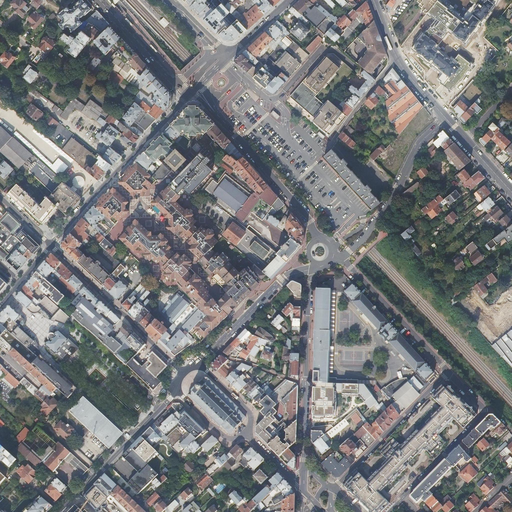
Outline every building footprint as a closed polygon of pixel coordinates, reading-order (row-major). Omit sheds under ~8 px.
[(26,3),(22,0),(14,0),(13,1),(12,1),(12,4),(13,4),(15,5),(13,7),(21,14),(27,7),(24,5),(26,3)] [(34,0),(32,3),(35,6),(38,8),(44,0),(34,0)] [(68,6),(58,14),(62,18),(63,18),(64,19),(63,19),(61,21),(61,24),(65,28),(67,28),(69,26),(69,25),(71,26),(71,28),(74,32),(78,28),(84,23),(81,20),(81,18),(82,17),(85,15),(86,15),(92,9),(89,6),(90,5),(87,1),(86,1),(84,0),(80,0),(76,4),(76,5),(73,7),(73,8),(70,9),(68,6)] [(185,0),(186,1),(193,9),(202,18),(205,22),(206,22),(209,26),(224,42),(235,43),(245,33),(248,30),(218,0),(185,0)] [(218,0),(248,30),(261,18),(265,14),(251,0),(229,0),(230,0),(228,2),(226,0),(218,0)] [(251,0),(265,14),(269,10),(273,7),(266,0),(251,0)] [(300,0),(293,6),(310,22),(315,26),(316,27),(319,30),(325,35),(326,33),(335,23),(309,0),(300,0)] [(309,0),(335,23),(336,24),(340,21),(322,5),(322,4),(317,0),(325,0),(333,7),(336,5),(331,0),(309,0)] [(347,0),(347,1),(347,2),(351,6),(354,9),(355,11),(356,12),(360,8),(359,7),(354,1),(354,0),(347,0)] [(386,7),(388,13),(397,0),(389,0),(387,4),(388,4),(386,7)] [(417,0),(417,2),(420,4),(418,6),(421,7),(419,10),(426,15),(437,0),(417,0)] [(367,1),(360,8),(356,12),(360,16),(369,6),(367,1)] [(347,2),(343,6),(342,7),(346,11),(351,6),(347,2)] [(296,15),(299,18),(299,19),(301,18),(307,25),(310,22),(293,6),(290,10),(293,13),(293,14),(294,15),(295,16),(296,15)] [(349,27),(345,32),(341,37),(336,42),(334,44),(344,52),(357,38),(358,37),(363,32),(361,30),(358,34),(355,37),(348,44),(344,48),(341,45),(362,21),(364,23),(366,21),(367,27),(373,22),(374,20),(369,6),(360,16),(353,23),(349,27)] [(347,16),(353,23),(360,16),(356,12),(355,11),(354,9),(347,16)] [(44,17),(36,10),(32,15),(31,15),(30,15),(30,16),(30,17),(33,20),(32,22),(37,26),(44,17)] [(84,23),(78,28),(82,31),(92,37),(95,39),(101,34),(100,33),(110,24),(105,18),(104,17),(98,10),(84,23)] [(342,18),(340,20),(340,21),(336,24),(338,25),(341,28),(345,24),(349,27),(353,23),(347,16),(346,14),(342,18)] [(482,19),(476,14),(473,17),(480,22),(482,19)] [(159,22),(165,28),(170,23),(165,18),(164,17),(159,22)] [(275,24),(285,33),(288,35),(290,33),(288,30),(287,29),(286,28),(286,27),(285,26),(284,25),(284,24),(283,24),(282,24),(278,20),(275,24)] [(374,25),(383,47),(384,47),(374,20),(373,22),(375,24),(374,25)] [(292,30),(302,41),(311,31),(300,21),(292,30)] [(426,25),(421,21),(413,31),(418,35),(423,29),(426,25)] [(358,37),(368,46),(369,50),(367,53),(367,52),(358,64),(361,66),(364,69),(371,74),(384,58),(383,57),(385,54),(387,54),(384,47),(383,47),(374,25),(375,24),(373,22),(367,27),(363,32),(358,37)] [(335,23),(326,33),(336,42),(341,37),(334,31),(338,25),(336,24),(335,23)] [(275,24),(267,31),(281,45),(287,50),(288,49),(289,48),(282,41),(284,38),(282,36),(285,33),(275,24)] [(94,40),(107,55),(116,44),(122,38),(111,25),(101,34),(95,39),(94,40)] [(62,37),(71,44),(71,45),(68,49),(76,56),(92,37),(82,31),(77,38),(72,34),(70,36),(66,32),(62,37)] [(250,47),(248,49),(257,58),(258,57),(257,57),(258,55),(259,56),(260,55),(260,54),(262,52),(264,54),(272,46),(276,50),(281,45),(267,31),(250,47)] [(319,36),(315,41),(319,44),(321,42),(323,40),(319,36)] [(47,37),(40,45),(46,50),(47,48),(50,51),(56,43),(47,37)] [(357,38),(360,42),(361,41),(367,47),(368,49),(366,51),(357,63),(358,64),(367,52),(367,53),(369,50),(368,46),(358,37),(357,38)] [(480,52),(490,62),(499,52),(485,37),(484,38),(479,45),(471,55),(475,58),(480,52)] [(122,38),(116,44),(107,55),(106,55),(107,56),(103,61),(110,67),(117,57),(127,65),(132,58),(136,53),(122,38)] [(295,42),(288,50),(294,55),(300,47),(295,42)] [(311,44),(308,49),(307,49),(311,53),(313,51),(316,48),(311,44)] [(288,51),(279,61),(293,73),(310,55),(300,47),(294,55),(292,56),(288,51)] [(248,72),(254,65),(249,61),(250,59),(256,64),(259,61),(257,58),(248,49),(235,60),(241,66),(248,72)] [(92,52),(96,56),(102,60),(103,58),(94,50),(92,52)] [(3,53),(0,57),(0,59),(7,65),(14,57),(9,52),(7,54),(6,53),(6,51),(3,51),(3,53)] [(132,58),(127,65),(130,67),(132,65),(135,67),(136,67),(137,68),(135,71),(139,74),(141,76),(148,67),(136,53),(132,58)] [(329,53),(291,96),(311,113),(316,118),(313,121),(319,126),(330,135),(347,115),(342,111),(338,108),(330,101),(329,99),(328,101),(329,102),(326,105),(315,96),(345,63),(334,53),(329,53)] [(267,54),(261,61),(262,63),(265,65),(266,64),(268,62),(267,60),(269,57),(270,57),(267,54)] [(383,57),(384,58),(371,74),(372,75),(375,72),(375,71),(381,63),(381,64),(386,57),(387,55),(387,54),(385,54),(383,57)] [(95,58),(88,65),(93,70),(102,60),(96,56),(95,58)] [(136,77),(139,74),(135,71),(130,67),(127,65),(117,57),(110,67),(114,70),(124,78),(136,87),(140,82),(136,77)] [(276,64),(282,69),(291,77),(293,73),(279,61),(276,64)] [(28,71),(23,77),(31,82),(38,73),(31,67),(32,66),(29,64),(26,69),(28,71)] [(265,65),(259,71),(253,77),(256,80),(265,88),(276,76),(277,76),(270,69),(270,68),(266,64),(265,65)] [(254,65),(248,72),(251,75),(253,77),(259,71),(257,68),(254,65)] [(136,77),(140,82),(141,82),(151,91),(152,90),(154,92),(155,93),(155,95),(153,98),(152,100),(165,110),(171,103),(172,94),(171,92),(169,90),(148,67),(141,76),(139,74),(136,77)] [(385,101),(388,115),(398,135),(404,128),(412,119),(423,107),(405,85),(392,68),(383,79),(383,80),(381,83),(391,91),(393,93),(385,101)] [(474,81),(482,71),(479,68),(463,86),(457,81),(456,82),(446,95),(455,102),(461,95),(474,81)] [(367,79),(359,89),(356,87),(353,91),(361,98),(377,79),(372,75),(371,74),(364,69),(360,74),(367,79)] [(124,78),(114,70),(107,78),(118,86),(124,78)] [(276,76),(265,88),(267,90),(270,93),(277,92),(289,78),(282,72),(278,77),(276,76)] [(498,85),(501,83),(493,76),(491,78),(498,85)] [(439,78),(431,88),(434,90),(438,95),(447,84),(439,78)] [(344,86),(353,93),(346,102),(350,105),(353,108),(361,98),(353,91),(356,87),(348,81),(344,86)] [(140,91),(152,100),(153,98),(150,95),(137,86),(136,87),(140,91)] [(393,93),(391,91),(389,94),(390,95),(388,97),(387,96),(388,95),(377,86),(373,91),(379,95),(385,101),(393,93)] [(26,95),(42,109),(50,100),(32,87),(28,92),(26,95)] [(135,102),(156,119),(160,115),(165,110),(152,100),(140,91),(133,100),(133,101),(134,102),(135,102)] [(379,95),(373,91),(365,102),(371,108),(377,100),(376,100),(379,95)] [(75,106),(91,119),(92,117),(96,113),(90,108),(85,104),(81,102),(73,95),(62,109),(56,104),(53,109),(65,119),(67,117),(75,106)] [(459,119),(464,124),(465,123),(466,123),(467,122),(467,121),(467,119),(475,111),(477,114),(482,109),(478,105),(481,102),(480,100),(482,98),(480,97),(469,108),(459,119)] [(90,98),(85,104),(90,108),(95,102),(90,98)] [(457,116),(459,119),(469,108),(461,100),(454,108),(459,113),(457,116)] [(44,112),(31,102),(28,106),(30,108),(27,111),(28,112),(28,114),(30,115),(32,115),(36,119),(40,113),(42,114),(44,112)] [(123,117),(125,119),(123,121),(121,120),(120,120),(119,119),(118,120),(139,137),(143,133),(135,127),(134,127),(133,126),(131,127),(130,126),(131,124),(132,125),(134,122),(145,131),(147,129),(152,124),(156,119),(135,102),(134,102),(123,117)] [(344,107),(342,111),(347,115),(348,116),(353,108),(350,105),(347,109),(344,107)] [(127,133),(125,136),(134,143),(137,140),(139,137),(118,120),(116,119),(105,110),(100,106),(98,109),(108,117),(106,120),(108,122),(111,125),(112,126),(114,123),(127,133)] [(105,110),(116,119),(117,117),(106,108),(105,110)] [(179,116),(170,125),(190,140),(191,141),(191,110),(189,110),(185,110),(184,110),(179,116)] [(196,110),(196,138),(216,156),(221,151),(224,148),(205,133),(215,124),(208,115),(206,113),(203,110),(199,110),(196,110)] [(274,110),(271,114),(276,118),(277,120),(280,116),(274,110)] [(96,113),(92,117),(97,121),(101,117),(96,113)] [(46,121),(54,128),(59,122),(51,116),(46,121)] [(101,117),(97,121),(104,127),(108,122),(106,120),(101,117)] [(480,140),(479,141),(484,146),(491,138),(499,130),(506,123),(505,121),(504,122),(502,120),(497,126),(493,122),(489,127),(491,129),(483,138),(482,138),(481,138),(480,138),(480,139),(480,140)] [(205,133),(224,148),(231,142),(215,124),(205,133)] [(97,136),(98,138),(106,144),(107,143),(111,145),(112,143),(117,137),(119,135),(118,133),(119,132),(112,126),(111,125),(105,133),(102,132),(100,134),(99,133),(97,136)] [(166,128),(163,131),(184,147),(186,145),(190,140),(170,125),(166,128)] [(2,126),(0,128),(25,149),(27,148),(2,126)] [(347,126),(343,132),(345,134),(349,139),(351,137),(350,135),(347,132),(350,129),(347,126)] [(24,166),(48,189),(44,193),(48,197),(58,207),(67,215),(81,198),(32,153),(31,154),(25,149),(0,128),(0,127),(0,148),(13,162),(21,169),(24,166)] [(443,130),(437,135),(439,137),(432,143),(434,145),(427,151),(427,152),(424,154),(426,157),(436,149),(439,147),(440,146),(449,138),(443,130)] [(491,138),(497,143),(504,135),(499,130),(491,138)] [(60,154),(62,151),(38,131),(36,134),(60,154)] [(151,144),(160,152),(161,152),(167,157),(166,159),(176,168),(185,158),(184,157),(190,150),(191,144),(188,147),(187,149),(184,147),(163,131),(160,135),(151,144)] [(343,132),(339,137),(350,148),(355,144),(349,139),(345,134),(343,132)] [(121,138),(127,143),(130,146),(132,145),(134,143),(125,136),(123,134),(121,136),(121,138)] [(497,143),(503,150),(511,142),(504,135),(497,143)] [(70,139),(93,157),(95,156),(72,137),(70,139)] [(101,150),(105,154),(115,163),(119,158),(121,156),(111,148),(106,144),(98,138),(96,141),(103,148),(101,150)] [(382,146),(385,149),(393,140),(391,138),(382,146)] [(454,143),(449,138),(440,146),(444,150),(454,143)] [(63,150),(90,173),(99,180),(104,174),(107,172),(110,168),(95,156),(93,157),(70,139),(62,149),(63,150)] [(224,148),(221,151),(224,154),(226,156),(228,154),(229,154),(232,157),(233,156),(239,161),(243,155),(231,142),(224,148)] [(443,151),(451,160),(461,152),(454,143),(444,150),(443,151)] [(111,148),(121,156),(123,154),(124,153),(117,147),(116,148),(114,146),(113,147),(111,148)] [(369,157),(370,158),(371,160),(373,162),(385,149),(382,146),(381,146),(378,150),(377,149),(369,157)] [(436,149),(426,157),(428,160),(434,155),(435,157),(442,151),(439,147),(436,149)] [(0,151),(6,157),(12,163),(13,162),(0,148),(0,151)] [(143,152),(155,162),(160,166),(155,172),(156,172),(153,176),(157,179),(157,178),(163,179),(170,171),(156,157),(157,156),(148,148),(145,150),(143,152)] [(328,152),(323,156),(329,163),(334,168),(339,173),(354,190),(371,209),(379,203),(376,199),(375,200),(368,193),(371,190),(366,185),(364,188),(357,180),(358,179),(352,173),(351,174),(345,166),(347,164),(342,159),(340,161),(335,156),(333,154),(334,152),(331,149),(328,152)] [(200,151),(172,181),(183,191),(185,189),(190,193),(213,169),(206,163),(208,160),(200,151)] [(135,161),(153,176),(156,172),(155,172),(154,171),(156,168),(152,165),(155,162),(143,152),(142,154),(138,158),(135,161)] [(461,152),(451,160),(459,170),(470,161),(461,152)] [(95,156),(110,168),(113,165),(102,157),(97,153),(95,156)] [(102,157),(113,165),(115,163),(105,154),(102,157)] [(241,172),(238,174),(241,178),(244,176),(246,178),(247,178),(252,185),(252,184),(257,189),(255,191),(260,196),(269,186),(256,171),(243,155),(239,161),(233,156),(232,157),(229,154),(228,154),(226,156),(224,154),(223,156),(224,158),(229,163),(233,164),(241,172)] [(218,162),(226,169),(230,172),(233,169),(216,157),(214,160),(217,163),(218,162)] [(5,160),(0,164),(0,170),(1,171),(0,171),(0,173),(5,179),(14,169),(5,160)] [(127,169),(120,177),(122,179),(121,179),(121,184),(122,184),(131,193),(131,194),(136,194),(136,192),(141,192),(141,193),(145,193),(145,192),(157,179),(153,176),(135,161),(133,164),(127,169)] [(428,173),(431,176),(433,175),(437,172),(434,169),(433,170),(431,167),(430,168),(428,166),(426,164),(424,167),(421,169),(416,173),(420,178),(421,179),(421,180),(422,179),(421,178),(428,173)] [(202,188),(216,200),(215,202),(233,217),(240,223),(249,212),(251,210),(263,219),(265,217),(273,206),(273,205),(278,197),(274,192),(269,186),(260,196),(255,191),(254,191),(230,172),(226,169),(217,180),(210,176),(202,188)] [(462,184),(470,177),(463,169),(460,172),(454,176),(457,180),(460,178),(461,180),(460,181),(458,181),(455,183),(458,187),(462,184)] [(470,190),(485,178),(478,171),(470,177),(462,184),(465,188),(467,186),(470,190)] [(390,178),(383,172),(380,175),(387,181),(390,178)] [(72,182),(79,189),(86,181),(79,175),(72,182)] [(421,179),(401,194),(407,202),(410,200),(408,196),(424,184),(424,183),(421,180),(421,179)] [(11,183),(4,191),(7,194),(15,186),(11,183)] [(7,194),(38,223),(44,223),(58,207),(48,197),(40,205),(35,200),(26,190),(25,191),(18,183),(15,186),(7,194)] [(26,190),(35,200),(40,205),(48,197),(44,193),(33,183),(26,190)] [(170,184),(157,198),(154,198),(154,202),(156,202),(166,212),(165,212),(168,216),(169,215),(170,216),(171,222),(170,223),(170,227),(172,227),(177,232),(178,230),(184,235),(186,233),(195,223),(198,220),(193,216),(187,210),(177,201),(182,196),(170,184)] [(482,199),(495,189),(492,186),(488,190),(484,185),(476,192),(482,199)] [(108,190),(94,205),(115,224),(121,219),(118,217),(122,213),(124,215),(126,212),(127,212),(127,208),(126,208),(126,204),(127,203),(127,199),(125,199),(116,190),(116,189),(111,189),(111,191),(109,189),(108,190)] [(441,202),(443,204),(447,201),(449,203),(459,195),(455,190),(443,200),(441,202)] [(480,201),(482,199),(476,192),(473,194),(480,201)] [(421,210),(424,215),(427,213),(441,202),(443,200),(439,195),(421,210)] [(483,208),(487,214),(496,206),(504,199),(501,196),(497,200),(496,200),(493,202),(488,197),(476,207),(478,210),(480,211),(483,208)] [(267,219),(282,231),(285,226),(291,212),(289,210),(281,221),(273,214),(285,204),(278,197),(273,205),(273,206),(276,207),(267,219)] [(441,202),(427,213),(429,215),(431,218),(441,210),(439,208),(443,204),(441,202)] [(88,212),(83,218),(105,237),(107,235),(97,226),(99,224),(98,223),(102,218),(107,223),(106,225),(112,230),(116,225),(115,224),(94,205),(88,212)] [(276,207),(273,206),(265,217),(267,219),(276,207)] [(487,214),(482,218),(484,221),(485,220),(486,221),(491,217),(492,218),(493,217),(493,218),(492,219),(495,223),(498,221),(504,216),(496,206),(487,214)] [(455,209),(445,217),(451,224),(453,223),(451,221),(456,217),(456,216),(459,213),(458,212),(455,209)] [(251,210),(249,212),(261,221),(270,229),(269,224),(263,219),(251,210)] [(504,216),(498,221),(501,225),(499,227),(502,231),(511,223),(507,218),(511,214),(511,211),(511,210),(504,216)] [(0,246),(13,233),(19,227),(21,225),(7,211),(3,215),(2,216),(2,217),(0,218),(0,246)] [(291,212),(285,226),(288,230),(290,230),(292,229),(292,230),(290,231),(289,233),(290,234),(291,234),(291,236),(292,236),(303,244),(303,232),(303,230),(303,229),(302,226),(301,224),(291,212)] [(270,229),(273,239),(280,245),(282,246),(277,252),(279,253),(288,260),(294,254),(303,244),(292,236),(291,236),(282,231),(267,219),(265,217),(263,219),(269,224),(270,229)] [(79,222),(77,224),(88,234),(96,241),(100,245),(112,256),(118,250),(118,249),(114,246),(113,245),(108,241),(105,237),(83,218),(79,222)] [(134,222),(121,236),(135,249),(139,244),(147,251),(153,257),(158,262),(161,259),(170,249),(172,247),(167,242),(168,240),(164,236),(164,234),(159,234),(152,235),(151,234),(152,233),(149,230),(148,231),(138,222),(138,219),(134,219),(134,222)] [(246,232),(234,222),(224,233),(236,243),(246,232)] [(195,223),(186,233),(187,234),(191,238),(200,228),(196,224),(195,223)] [(507,243),(511,239),(511,223),(502,231),(486,243),(490,249),(504,238),(507,243)] [(86,236),(88,234),(77,224),(72,230),(70,233),(81,242),(84,245),(85,245),(89,241),(88,241),(90,239),(86,236)] [(200,228),(191,238),(189,240),(194,245),(191,247),(201,258),(211,248),(218,240),(213,235),(208,230),(203,225),(200,228)] [(288,230),(285,226),(282,231),(291,236),(291,234),(290,234),(289,233),(290,231),(292,230),(292,229),(290,230),(288,230)] [(410,247),(409,247),(415,255),(419,252),(409,239),(411,237),(409,234),(414,230),(411,226),(400,234),(410,247)] [(13,233),(22,242),(33,253),(40,246),(40,243),(24,227),(22,229),(19,227),(13,233)] [(13,233),(0,246),(0,255),(15,270),(20,270),(28,259),(16,249),(22,242),(13,233)] [(62,241),(61,243),(61,244),(61,246),(77,261),(84,253),(77,247),(79,245),(81,248),(84,245),(81,242),(70,233),(69,234),(68,235),(62,241)] [(116,240),(112,236),(108,241),(113,245),(116,240)] [(257,236),(250,246),(264,258),(265,256),(261,253),(266,247),(271,252),(274,249),(257,236)] [(479,247),(473,241),(471,242),(475,247),(478,250),(483,245),(482,244),(479,247)] [(16,249),(28,259),(33,253),(22,242),(16,249)] [(469,251),(475,247),(471,242),(466,247),(469,251)] [(430,245),(438,255),(441,253),(436,247),(433,243),(430,245)] [(501,248),(504,253),(510,249),(506,244),(501,248)] [(95,251),(116,269),(121,263),(117,260),(112,256),(100,245),(95,251)] [(266,247),(261,253),(265,256),(267,258),(271,252),(266,247)] [(211,248),(201,258),(203,260),(213,250),(211,248)] [(170,249),(161,259),(163,260),(166,264),(175,255),(172,251),(170,249)] [(214,270),(216,273),(213,276),(228,291),(239,302),(252,289),(262,279),(262,278),(266,273),(263,270),(254,262),(247,269),(245,267),(240,271),(229,261),(231,259),(226,254),(223,256),(220,253),(218,255),(213,250),(203,260),(203,261),(205,264),(208,266),(206,268),(211,273),(214,270)] [(177,282),(199,302),(196,305),(206,314),(190,330),(196,336),(195,338),(198,341),(229,311),(218,301),(210,292),(209,287),(190,268),(190,260),(185,254),(182,257),(177,252),(175,255),(166,264),(163,267),(169,272),(174,276),(178,281),(177,282)] [(477,252),(469,259),(474,265),(482,258),(477,252)] [(89,272),(102,285),(112,273),(101,263),(101,262),(99,260),(98,260),(97,260),(91,255),(89,258),(84,253),(77,261),(89,272)] [(279,253),(263,270),(266,273),(272,277),(276,273),(288,260),(279,253)] [(52,254),(45,262),(67,283),(69,281),(74,276),(52,254)] [(450,263),(455,269),(456,269),(458,271),(463,267),(461,264),(462,263),(455,255),(452,258),(454,260),(450,263)] [(446,263),(453,271),(455,269),(450,263),(448,261),(446,263)] [(45,262),(37,272),(46,280),(52,272),(53,273),(60,280),(61,283),(74,293),(78,289),(69,281),(67,283),(45,262)] [(112,273),(102,285),(108,291),(118,281),(120,279),(121,278),(113,271),(112,273)] [(33,277),(51,291),(54,294),(52,297),(59,303),(60,304),(67,297),(67,296),(61,291),(47,281),(46,280),(37,272),(33,277)] [(497,279),(492,272),(473,286),(480,296),(488,290),(483,284),(488,281),(490,284),(497,279)] [(338,274),(328,281),(330,284),(340,277),(338,274)] [(69,281),(78,289),(80,291),(84,286),(74,276),(69,281)] [(33,277),(21,291),(37,306),(41,302),(33,295),(34,293),(33,291),(38,286),(42,290),(43,289),(49,294),(51,291),(33,277)] [(118,281),(108,291),(117,299),(120,296),(128,286),(120,279),(118,281)] [(134,290),(122,304),(125,307),(128,311),(147,290),(150,286),(147,283),(137,294),(138,295),(136,297),(134,295),(136,293),(137,293),(147,283),(144,280),(134,290)] [(313,381),(313,383),(316,383),(329,383),(329,379),(329,372),(330,352),(330,342),(330,330),(332,290),(330,289),(328,286),(330,284),(328,281),(322,285),(316,289),(313,381)] [(287,286),(294,293),(294,297),(301,297),(301,286),(300,285),(293,282),(292,282),(291,282),(287,286)] [(375,307),(353,283),(343,292),(352,302),(353,302),(379,330),(378,331),(380,333),(379,334),(383,337),(386,341),(387,340),(389,342),(416,371),(425,381),(434,372),(408,343),(406,341),(398,334),(399,333),(389,322),(388,322),(381,314),(382,313),(380,310),(378,311),(376,309),(377,308),(376,307),(375,307)] [(80,291),(82,293),(89,299),(96,306),(100,301),(93,294),(84,286),(80,291)] [(452,294),(455,297),(466,289),(463,286),(452,294)] [(147,290),(128,311),(135,317),(149,301),(150,300),(147,299),(144,302),(144,304),(143,305),(141,302),(150,292),(147,290)] [(511,297),(511,294),(508,290),(496,300),(501,306),(511,297)] [(37,306),(21,291),(15,298),(28,309),(27,309),(31,312),(33,313),(34,313),(35,313),(37,313),(38,312),(39,312),(39,311),(40,311),(40,310),(42,309),(45,311),(52,318),(51,319),(50,319),(55,321),(55,320),(65,324),(66,324),(67,324),(69,321),(68,320),(69,318),(71,316),(58,304),(51,298),(47,295),(45,297),(41,302),(37,306)] [(180,291),(170,301),(162,310),(160,312),(164,316),(163,317),(167,321),(169,322),(170,321),(173,324),(193,302),(180,291)] [(225,294),(222,296),(222,297),(233,307),(236,305),(239,302),(228,291),(225,294)] [(80,309),(107,335),(112,329),(113,325),(105,318),(94,307),(96,306),(89,299),(82,293),(76,300),(79,303),(76,305),(80,309)] [(222,297),(218,301),(229,311),(233,308),(222,297)] [(94,307),(105,318),(111,311),(100,301),(96,306),(94,307)] [(149,301),(135,317),(140,322),(149,312),(152,309),(148,305),(149,304),(150,305),(151,303),(149,301)] [(168,329),(158,339),(170,351),(189,332),(190,330),(206,314),(196,305),(193,302),(173,324),(168,329)] [(290,303),(282,311),(287,317),(290,314),(290,315),(290,319),(292,320),(293,307),(293,306),(290,303)] [(13,334),(37,354),(40,357),(34,365),(58,387),(64,380),(74,390),(64,401),(65,402),(66,402),(67,402),(68,402),(71,398),(70,396),(78,388),(50,362),(50,361),(46,357),(44,360),(42,357),(44,355),(43,353),(40,347),(41,346),(37,339),(35,341),(22,330),(26,326),(26,325),(27,324),(27,323),(27,322),(27,321),(27,320),(26,319),(25,318),(21,315),(20,314),(9,305),(3,312),(7,315),(20,326),(13,334)] [(293,307),(292,320),(300,320),(300,307),(293,307)] [(104,343),(114,352),(114,353),(127,365),(129,363),(124,358),(120,354),(118,352),(123,347),(121,346),(114,338),(113,337),(111,336),(110,337),(107,335),(80,309),(74,315),(104,343)] [(105,318),(113,325),(115,325),(120,319),(111,311),(105,318)] [(0,315),(0,323),(1,324),(11,332),(13,334),(20,326),(7,315),(3,312),(0,315)] [(151,314),(149,312),(140,322),(142,324),(146,328),(155,318),(151,314)] [(279,314),(271,323),(279,330),(282,327),(281,326),(279,324),(280,323),(284,319),(279,314)] [(493,325),(500,320),(495,314),(488,319),(493,325)] [(496,342),(510,331),(511,329),(511,315),(511,316),(503,323),(500,320),(493,325),(486,331),(496,342)] [(155,318),(146,328),(158,339),(168,329),(155,318)] [(292,324),(292,329),(296,329),(296,327),(300,327),(300,320),(292,320),(292,324)] [(134,333),(126,325),(114,338),(121,346),(134,333)] [(260,328),(254,336),(260,338),(267,341),(272,343),(275,339),(260,328)] [(50,340),(46,344),(66,362),(79,347),(59,329),(55,334),(54,333),(52,333),(51,333),(49,334),(49,336),(48,337),(49,338),(50,340)] [(237,338),(243,343),(245,341),(248,343),(250,341),(251,342),(247,348),(248,349),(247,351),(250,353),(260,338),(254,336),(252,336),(246,329),(237,338)] [(496,352),(511,369),(511,329),(510,331),(496,342),(492,346),(491,346),(496,352)] [(12,340),(26,352),(27,351),(34,357),(37,354),(13,334),(11,332),(8,336),(12,339),(12,340)] [(189,332),(170,351),(171,352),(172,353),(173,354),(175,355),(195,338),(189,332)] [(134,333),(121,346),(123,347),(118,352),(120,354),(124,350),(125,351),(129,347),(132,350),(133,349),(138,353),(141,350),(145,345),(146,345),(145,344),(145,343),(139,338),(134,333)] [(0,346),(2,349),(4,347),(45,384),(39,390),(25,377),(20,382),(21,382),(28,388),(27,389),(34,395),(35,395),(44,403),(45,401),(48,398),(58,387),(34,365),(2,336),(0,334),(0,346)] [(237,338),(230,345),(235,349),(237,347),(238,348),(240,347),(241,348),(239,350),(238,351),(240,353),(243,349),(246,346),(243,343),(237,338)] [(260,338),(250,353),(254,356),(256,352),(256,351),(259,348),(258,347),(259,346),(260,344),(265,346),(267,341),(260,338)] [(230,345),(223,352),(225,354),(228,356),(233,351),(236,353),(238,351),(235,349),(230,345)] [(264,350),(261,358),(270,361),(273,353),(273,351),(270,350),(271,349),(266,347),(265,350),(264,350)] [(284,347),(282,359),(290,359),(290,351),(290,349),(285,347),(284,347)] [(249,355),(254,359),(260,349),(259,348),(256,351),(256,352),(254,356),(250,353),(249,355)] [(239,355),(246,359),(249,355),(250,353),(247,351),(245,350),(243,349),(240,353),(239,355)] [(290,351),(290,359),(289,361),(299,361),(299,354),(292,353),(292,351),(290,351)] [(127,365),(153,390),(156,387),(161,382),(156,377),(166,366),(165,365),(160,360),(153,353),(149,357),(150,358),(144,364),(142,366),(133,358),(131,360),(129,363),(127,365)] [(216,360),(211,365),(217,371),(225,363),(228,360),(220,355),(216,360)] [(133,358),(142,366),(144,364),(136,357),(135,356),(133,358)] [(289,361),(288,377),(298,380),(299,376),(298,376),(299,361),(289,361)] [(217,371),(226,379),(235,370),(231,366),(230,368),(225,363),(217,371)] [(0,369),(6,376),(9,372),(0,364),(0,369)] [(235,370),(226,379),(232,385),(241,377),(237,374),(246,365),(241,364),(236,369),(235,370)] [(416,374),(408,381),(406,378),(384,390),(382,393),(383,393),(388,400),(392,406),(400,416),(423,392),(420,390),(426,384),(416,374)] [(241,377),(232,385),(239,392),(243,388),(247,384),(243,380),(245,378),(243,375),(241,377)] [(206,376),(202,380),(201,379),(197,384),(191,390),(191,391),(187,395),(189,397),(190,396),(220,426),(221,426),(225,430),(226,429),(230,433),(234,429),(235,430),(236,429),(235,428),(241,423),(241,424),(242,422),(246,417),(241,413),(242,412),(238,409),(238,408),(208,378),(206,376)] [(394,383),(389,386),(386,389),(384,390),(406,378),(402,379),(399,380),(394,383)] [(247,384),(243,388),(248,394),(257,385),(252,379),(247,384)] [(58,387),(67,396),(65,399),(64,400),(64,401),(74,390),(64,380),(58,387)] [(272,391),(261,401),(260,403),(264,407),(262,410),(262,414),(265,417),(256,426),(256,433),(268,445),(278,437),(285,431),(289,427),(284,423),(279,427),(273,421),(275,419),(273,417),(277,412),(272,408),(271,406),(278,399),(284,404),(288,404),(288,412),(291,413),(291,410),(297,410),(298,386),(295,383),(285,380),(272,391)] [(426,384),(420,390),(423,392),(431,384),(429,381),(426,384)] [(445,382),(344,485),(371,511),(380,511),(477,414),(445,382)] [(342,396),(360,396),(369,409),(377,403),(364,384),(358,384),(350,384),(329,383),(316,383),(316,386),(312,386),(312,402),(315,402),(315,405),(312,405),(312,413),(312,418),(333,419),(333,416),(336,416),(336,398),(336,392),(342,393),(342,396)] [(0,386),(0,388),(5,395),(8,392),(3,384),(0,386)] [(257,385),(248,394),(253,398),(267,386),(265,384),(260,388),(257,385)] [(368,384),(364,384),(377,403),(380,401),(368,384)] [(374,386),(380,395),(383,393),(382,393),(376,384),(374,386)] [(267,386),(253,398),(256,401),(257,400),(259,399),(261,401),(272,391),(267,386)] [(45,401),(53,408),(58,402),(53,398),(52,397),(49,400),(48,398),(45,401)] [(84,398),(72,410),(91,428),(110,446),(122,434),(84,398)] [(283,418),(279,422),(275,419),(273,421),(279,427),(284,423),(289,427),(297,420),(297,410),(291,410),(291,413),(288,412),(288,404),(284,404),(278,399),(271,406),(272,408),(278,402),(283,406),(283,418)] [(41,408),(43,409),(42,410),(47,415),(53,408),(45,401),(44,403),(42,404),(43,406),(41,408)] [(173,403),(150,427),(161,438),(165,442),(169,438),(164,434),(178,421),(179,422),(189,413),(180,404),(173,403)] [(383,411),(393,423),(400,416),(392,406),(390,408),(388,409),(382,403),(379,405),(378,403),(375,406),(379,410),(381,408),(383,411)] [(356,407),(359,414),(367,411),(363,404),(356,407)] [(383,414),(376,422),(384,432),(393,423),(383,411),(381,408),(379,410),(383,414)] [(351,417),(360,429),(362,427),(365,424),(360,417),(356,413),(351,417)] [(481,424),(476,429),(482,435),(483,436),(489,430),(492,426),(493,428),(494,429),(501,422),(494,415),(489,415),(481,424)] [(188,423),(192,427),(195,430),(196,429),(201,434),(203,436),(208,431),(193,416),(188,422),(188,423)] [(333,427),(327,432),(332,438),(349,424),(347,421),(345,418),(333,427)] [(58,424),(55,427),(62,434),(69,427),(62,421),(62,420),(60,420),(58,422),(58,424)] [(286,432),(286,438),(284,439),(287,443),(286,445),(283,444),(281,441),(281,440),(278,437),(268,445),(279,457),(282,454),(288,449),(296,441),(297,420),(289,427),(285,431),(286,432)] [(31,432),(20,444),(17,447),(16,448),(22,453),(26,449),(27,448),(43,430),(45,428),(47,426),(45,424),(41,421),(39,423),(34,429),(31,432)] [(362,427),(376,440),(384,432),(376,422),(375,423),(373,424),(373,426),(374,427),(372,428),(367,422),(365,424),(362,427)] [(500,435),(507,428),(501,422),(494,429),(492,431),(489,433),(492,437),(498,432),(500,435)] [(188,423),(176,434),(173,438),(173,439),(170,437),(169,438),(165,442),(171,447),(192,427),(188,423)] [(69,427),(62,434),(68,439),(77,430),(71,425),(69,427)] [(90,429),(87,425),(81,430),(85,434),(90,429)] [(330,425),(322,431),(325,434),(327,432),(333,427),(331,425),(330,425)] [(26,427),(14,439),(16,441),(20,444),(31,432),(29,430),(26,427)] [(150,427),(141,437),(146,441),(147,441),(152,445),(155,442),(156,443),(161,438),(150,427)] [(192,427),(171,447),(179,455),(185,449),(195,440),(201,434),(196,429),(195,430),(192,427)] [(360,429),(354,434),(359,439),(360,438),(369,447),(376,440),(362,427),(360,429)] [(43,430),(58,443),(59,442),(45,428),(43,430)] [(469,436),(463,442),(469,449),(476,442),(482,435),(476,429),(469,436)] [(27,448),(42,461),(53,471),(64,459),(71,452),(59,442),(58,443),(43,430),(27,448)] [(311,430),(311,440),(313,444),(314,443),(322,437),(325,434),(322,431),(311,430)] [(213,436),(201,446),(207,452),(218,441),(213,436)] [(314,443),(323,455),(330,448),(322,437),(314,443)] [(477,444),(483,451),(490,445),(488,444),(489,443),(487,441),(486,441),(484,438),(477,444)] [(349,439),(340,447),(348,455),(349,456),(354,451),(355,453),(365,444),(360,439),(354,445),(349,439)] [(195,440),(185,449),(188,453),(190,451),(192,452),(194,453),(201,447),(195,440)] [(506,441),(499,448),(502,451),(507,446),(509,444),(506,441)] [(459,446),(466,452),(469,449),(463,442),(461,444),(459,446)] [(16,459),(0,445),(0,459),(9,467),(16,459)] [(237,445),(230,453),(233,456),(236,459),(243,451),(237,445)] [(453,452),(445,460),(446,460),(453,466),(458,471),(461,469),(456,465),(465,456),(466,457),(465,460),(468,462),(472,459),(469,456),(466,452),(459,446),(453,452)] [(243,456),(245,458),(243,460),(240,463),(244,467),(258,454),(251,447),(243,455),(243,456)] [(26,449),(41,463),(42,461),(27,448),(26,449)] [(22,453),(34,464),(32,467),(35,469),(41,463),(26,449),(22,453)] [(282,454),(290,462),(296,456),(288,449),(282,454)] [(336,451),(322,464),(336,477),(339,477),(351,465),(345,459),(336,451)] [(64,459),(74,467),(75,466),(80,460),(71,452),(64,459)] [(215,459),(218,462),(215,464),(214,463),(205,472),(206,474),(209,477),(210,476),(216,471),(233,456),(230,453),(227,455),(225,453),(221,457),(219,456),(215,459)] [(258,454),(244,467),(250,473),(264,460),(258,454)] [(345,459),(351,465),(355,461),(349,456),(348,455),(345,459)] [(233,456),(216,471),(220,475),(227,468),(229,469),(235,464),(233,461),(236,459),(233,456)] [(290,462),(287,464),(292,470),(295,469),(296,456),(290,462)] [(75,466),(84,474),(89,468),(80,460),(75,466)] [(446,460),(411,496),(417,503),(421,499),(424,502),(425,501),(432,495),(433,494),(429,490),(453,466),(446,460)] [(183,467),(190,474),(196,468),(189,461),(183,467)] [(470,464),(460,474),(468,483),(479,473),(470,464)] [(18,472),(30,483),(39,473),(35,469),(32,467),(29,465),(27,468),(24,465),(18,472)] [(89,468),(84,474),(88,478),(94,472),(89,468)] [(253,476),(261,484),(259,486),(261,489),(269,481),(271,480),(260,469),(253,476)] [(216,471),(210,476),(212,479),(214,481),(220,475),(216,471)] [(269,481),(272,483),(269,486),(268,486),(248,505),(246,503),(249,500),(246,497),(237,505),(240,508),(239,509),(240,511),(249,511),(260,502),(269,494),(273,489),(274,490),(285,480),(278,473),(271,480),(269,481)] [(111,495),(129,511),(144,511),(105,474),(95,485),(108,498),(109,497),(111,495)] [(209,477),(206,474),(205,474),(206,474),(196,484),(199,487),(200,487),(202,489),(203,489),(208,485),(205,482),(207,480),(209,482),(212,479),(210,476),(209,477)] [(52,481),(50,483),(52,484),(61,493),(67,486),(55,475),(51,480),(52,481)] [(157,479),(162,484),(167,479),(164,475),(159,479),(158,478),(157,479)] [(487,482),(481,488),(483,490),(483,491),(486,495),(487,494),(494,487),(492,485),(495,482),(492,480),(489,477),(488,476),(484,479),(487,482)] [(152,483),(157,488),(162,484),(157,479),(156,478),(152,483)] [(278,489),(282,493),(279,495),(279,496),(271,500),(272,502),(269,504),(270,507),(283,500),(295,495),(292,486),(285,480),(274,490),(275,491),(278,489)] [(46,491),(57,500),(62,494),(61,493),(52,484),(46,491)] [(229,496),(237,505),(246,497),(245,496),(244,498),(241,495),(239,493),(238,493),(233,487),(226,493),(229,495),(229,496)] [(188,488),(178,498),(182,502),(185,499),(192,492),(188,488)] [(504,489),(489,503),(491,506),(493,507),(494,509),(504,499),(509,495),(504,489)] [(156,493),(147,501),(150,505),(151,505),(153,503),(155,504),(161,498),(156,493)] [(472,499),(466,505),(468,508),(467,509),(470,511),(471,511),(480,504),(478,502),(480,500),(474,493),(470,497),(472,499)] [(0,511),(46,511),(53,505),(41,495),(28,508),(27,507),(22,511),(3,511),(1,511),(0,510),(0,511)] [(283,500),(283,504),(283,511),(282,511),(294,511),(295,495),(283,500)] [(432,495),(425,501),(434,511),(437,511),(442,508),(450,501),(452,499),(448,495),(445,498),(446,500),(444,501),(445,502),(442,505),(432,495)] [(347,507),(352,502),(346,496),(341,501),(347,507)] [(178,498),(168,507),(165,510),(167,511),(171,511),(179,504),(182,502),(178,498)] [(161,500),(155,505),(154,506),(159,511),(162,511),(165,510),(168,507),(161,500)] [(270,507),(270,511),(283,504),(283,500),(270,507)] [(450,501),(442,508),(445,511),(447,511),(454,506),(450,501)] [(400,506),(405,511),(404,511),(410,511),(403,503),(400,506)]
